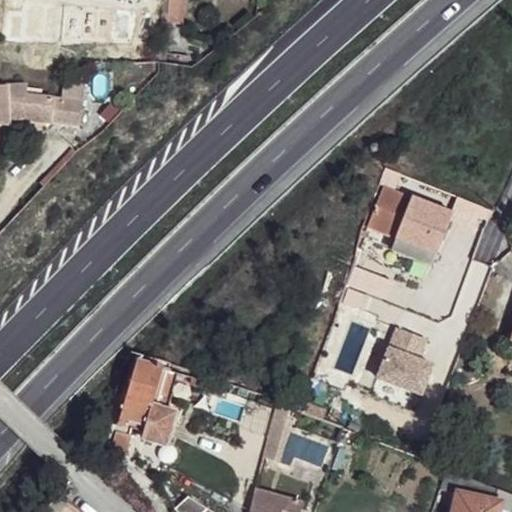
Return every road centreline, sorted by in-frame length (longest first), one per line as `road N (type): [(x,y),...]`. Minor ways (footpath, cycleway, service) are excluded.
road 1 (motorway): [(0,433),(100,326),(464,0)]
road 2 (motorway): [(380,0),(0,347)]
road 3 (residential): [(116,511),(0,399)]
